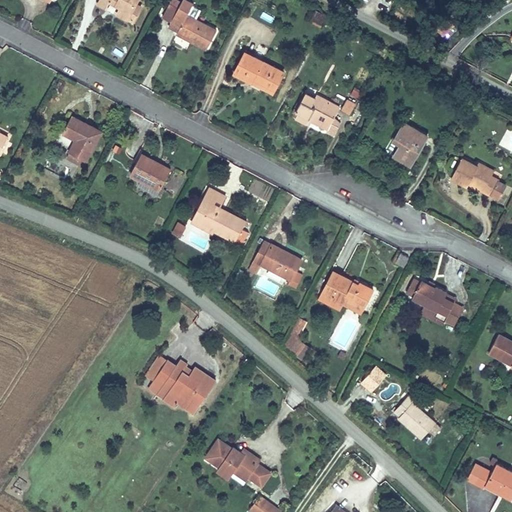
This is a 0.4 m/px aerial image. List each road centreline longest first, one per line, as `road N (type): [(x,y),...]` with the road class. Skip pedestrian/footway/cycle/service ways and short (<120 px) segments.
road 1 (unclassified): [(0,27),(293,177),(511,274)]
road 2 (tertiary): [(0,202),(132,256),(183,287),(438,511)]
road 3 (residential): [(328,0),(511,96)]
